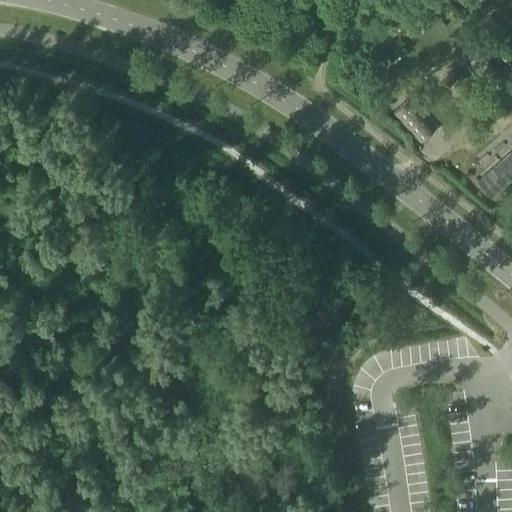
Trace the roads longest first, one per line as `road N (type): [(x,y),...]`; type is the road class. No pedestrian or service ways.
road 1 (unclassified): [(511,277),(274,94),(137,28),(39,0)]
road 2 (unknown): [(300,0),(322,31),(321,93),(511,246)]
